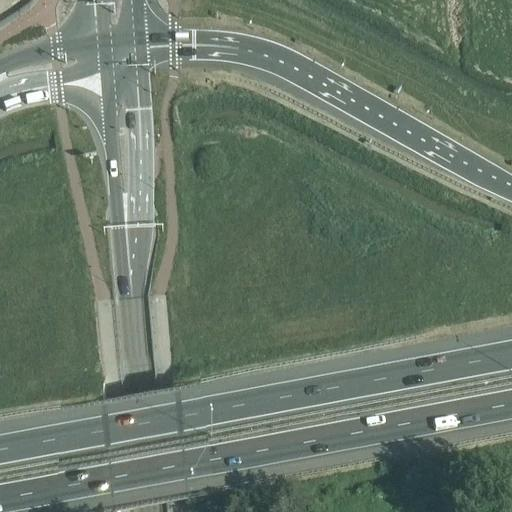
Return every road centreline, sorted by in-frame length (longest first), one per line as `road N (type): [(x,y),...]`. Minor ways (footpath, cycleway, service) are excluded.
road 1 (motorway): [(0,499),(511,402)]
road 2 (motorway): [(511,357),(0,453)]
road 3 (motorway): [(511,191),(255,52),(138,47)]
road 4 (secondary): [(149,511),(127,244)]
road 5 (secondary): [(127,244),(139,178),(138,47)]
road 6 (secondary): [(106,78),(127,244)]
